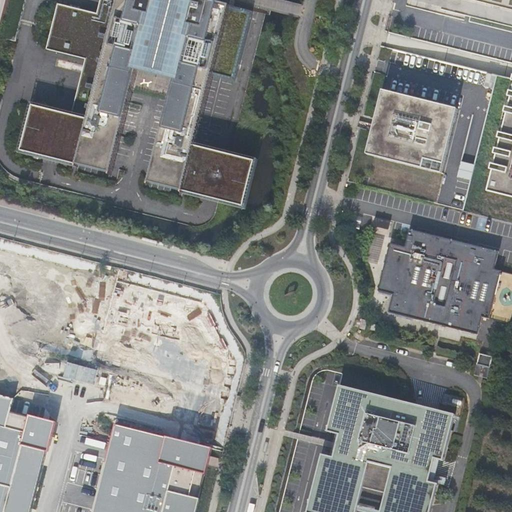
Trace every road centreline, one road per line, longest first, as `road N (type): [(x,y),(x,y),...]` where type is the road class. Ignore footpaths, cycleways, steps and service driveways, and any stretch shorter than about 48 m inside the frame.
road 1 (unclassified): [(0,221),(227,279)]
road 2 (unclassified): [(309,219),(364,0)]
road 3 (unclassified): [(271,372),(236,511)]
